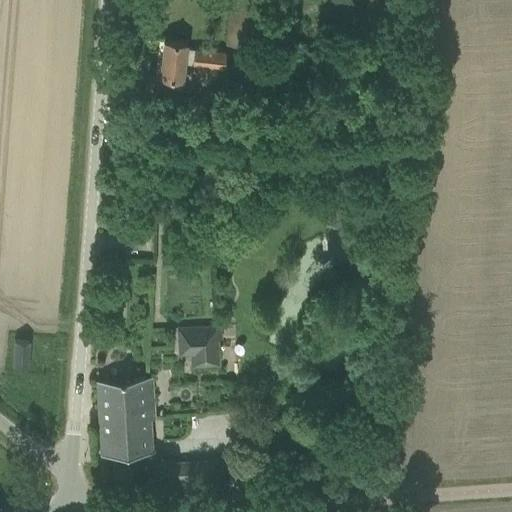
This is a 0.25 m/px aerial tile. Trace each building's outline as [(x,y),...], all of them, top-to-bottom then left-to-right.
[(230,0),(225,44),(245,46),(249,46),(249,45),(258,46),(258,53),(248,51),(246,67),(244,92),(271,94),(274,70),(276,70),(279,48),(259,46),(264,0),(230,0)] [(223,67),(225,51),(193,48),(185,47),(186,42),(163,40),(159,76),(182,78),(184,62),(192,63),(191,63),(223,67)] [(318,228),(331,225),(322,189),(307,193),(309,204),(312,204),(318,228)] [(220,339),(220,324),(176,326),(177,356),(189,355),(190,367),(219,365),(217,339),(220,339)] [(29,340),(13,339),(11,365),(27,367),(29,340)] [(147,375),(95,378),(100,454),(151,451),(147,375)] [(152,464),(154,492),(174,491),(172,463),(152,464)]
